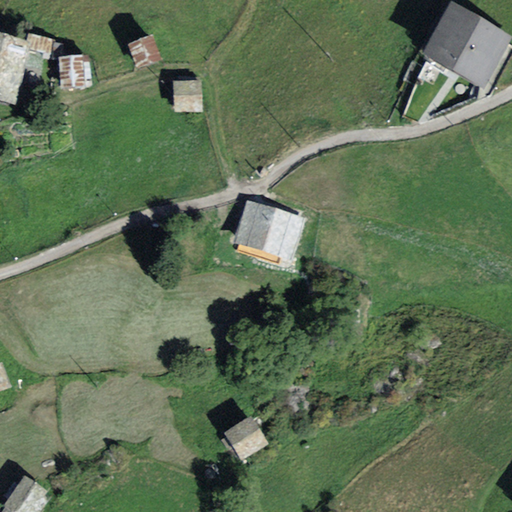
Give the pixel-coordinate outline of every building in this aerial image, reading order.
[(507,44),(448,12),(424,57),(482,89),(507,44)] [(0,92),(13,38),(0,34),(0,92)] [(292,223),(241,207),(228,248),(280,263),(292,223)] [(0,377),(0,406),(13,399),(0,377)] [(241,468),(264,454),(241,417),(218,430),(241,468)] [(0,499),(0,504),(9,511),(25,511),(47,487),(27,469),(0,499)]
